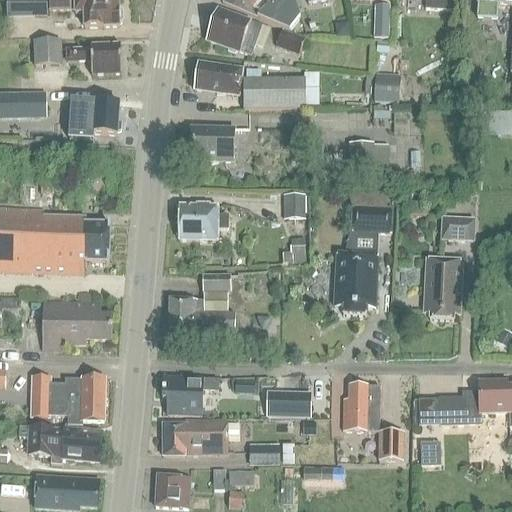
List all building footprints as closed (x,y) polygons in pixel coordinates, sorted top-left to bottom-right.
[(34,0),(35,19),(47,19),(46,0),(34,0)] [(87,0),(75,0),(49,0),(50,14),(75,13),(75,16),(84,16),(85,31),(103,30),(119,30),(118,0),(87,0)] [(292,0),(220,0),(223,6),(289,34),(300,20),(292,0)] [(425,0),(425,12),(451,14),(451,0),(425,0)] [(478,5),(477,20),(497,22),(498,7),(511,7),(511,0),(478,0),(478,5)] [(374,41),(389,41),(390,9),(375,9),(374,41)] [(218,13),(207,44),(251,60),(255,49),(262,29),(218,13)] [(276,50),(300,58),(305,42),(282,34),(276,50)] [(33,44),(34,70),(62,68),(61,43),(33,44)] [(375,55),(388,56),(388,45),(376,44),(375,55)] [(121,78),(121,48),(90,49),(91,52),(66,52),(67,64),(91,64),(91,79),(121,78)] [(244,83),(244,95),(240,95),(243,72),(198,66),(194,94),(239,100),(244,100),(243,113),(306,115),(306,84),(244,83)] [(400,80),(376,78),(373,105),(398,107),(400,80)] [(0,97),(0,122),(47,122),(46,96),(0,97)] [(117,139),(119,105),(71,102),(68,141),(90,142),(91,137),(117,139)] [(397,112),(398,133),(410,133),(410,112),(397,112)] [(490,140),(511,140),(511,115),(490,115),(490,140)] [(190,165),(233,167),(235,133),(191,132),(190,165)] [(374,146),(349,146),(349,172),(388,172),(389,149),(374,149),(374,146)] [(311,150),(312,171),(323,171),(322,149),(311,150)] [(283,198),(283,223),(305,223),(305,198),(283,198)] [(427,205),(409,205),(409,220),(427,221),(427,205)] [(209,210),(209,208),(196,207),(196,210),(180,210),(179,244),(218,245),(218,232),(228,232),(228,217),(218,217),(218,210),(209,210)] [(85,265),(109,266),(110,227),(85,227),(85,220),(43,219),(43,213),(0,211),(0,275),(85,278),(85,265)] [(391,239),(392,213),(352,211),(350,236),(344,258),(337,258),(334,310),(343,311),(343,319),(366,320),(366,312),(375,312),(379,238),(391,239)] [(476,223),(442,221),(441,245),(475,247),(476,223)] [(306,265),(306,249),(290,250),(291,256),(283,256),(283,266),(306,265)] [(462,265),(427,263),(424,315),(430,315),(429,323),(453,325),(454,318),(460,319),(462,265)] [(230,296),(230,280),(202,279),(202,295),(203,295),(202,304),(192,304),(192,303),(169,303),(168,332),(185,333),(185,338),(235,339),(235,317),(227,317),(227,296),(230,296)] [(21,302),(0,301),(0,310),(20,311),(21,302)] [(100,306),(43,305),(42,354),(62,355),(62,348),(86,349),(86,344),(111,344),(112,317),(100,317),(100,306)] [(257,320),(257,323),(262,333),(265,333),(271,324),(271,320),(257,320)] [(494,343),(508,351),(511,344),(511,337),(502,331),(494,343)] [(65,388),(50,388),(50,382),(32,381),(31,422),(49,422),(49,420),(68,421),(67,429),(82,430),(82,425),(104,425),(105,383),(82,382),(82,383),(65,382),(65,388)] [(219,383),(163,381),(162,403),(168,403),(167,419),(201,420),(202,394),(218,395),(219,383)] [(235,383),(235,397),(255,397),(255,383),(235,383)] [(511,390),(507,390),(507,384),(478,385),(479,396),(463,397),(463,401),(439,401),(440,429),(481,428),(480,417),(509,416),(509,431),(511,430),(511,390)] [(344,403),(343,435),(379,436),(380,390),(349,389),(348,403),(344,403)] [(309,397),(269,397),(270,420),(310,419),(309,397)] [(163,428),(163,460),(185,460),(185,459),(228,458),(228,424),(187,424),(187,428),(163,428)] [(314,424),(304,425),(304,436),(314,436),(314,424)] [(64,434),(30,431),(28,459),(51,461),(51,469),(62,470),(62,464),(98,467),(101,436),(64,433),(64,434)] [(379,436),(378,464),(402,464),(403,436),(379,436)] [(283,446),(283,466),(295,466),(295,446),(283,446)] [(420,446),(420,470),(441,470),(440,446),(420,446)] [(280,469),(280,448),(249,449),(250,470),(280,469)] [(0,466),(7,467),(8,453),(0,452),(0,466)] [(319,484),(319,472),(304,472),(304,484),(319,484)] [(225,473),(213,473),(213,493),(225,493),(225,473)] [(229,474),(229,490),(254,489),(254,474),(229,474)] [(155,511),(176,511),(188,511),(190,481),(157,479),(155,511)] [(74,511),(74,510),(97,511),(99,483),(36,480),(34,511),(74,511)] [(297,482),(283,482),(283,506),(296,506),(297,482)] [(228,511),(234,511),(242,511),(244,496),(229,495),(228,511)]
